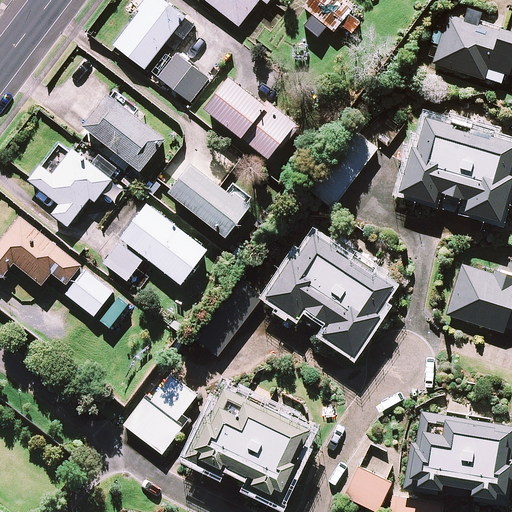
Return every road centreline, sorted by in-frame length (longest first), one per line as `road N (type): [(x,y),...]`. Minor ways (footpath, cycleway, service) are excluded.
road 1 (residential): [(0,357),(140,467),(230,511)]
road 2 (residential): [(408,355),(335,455),(313,511)]
